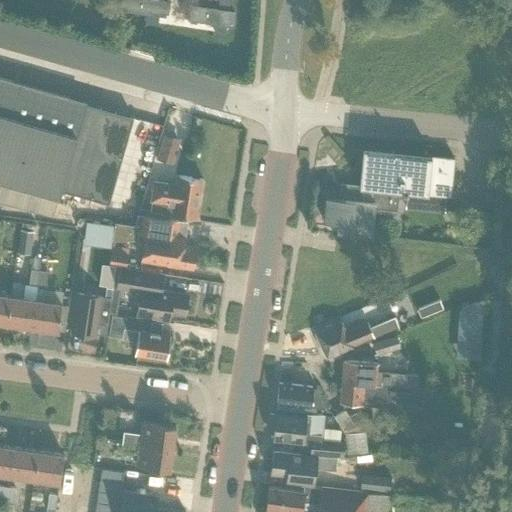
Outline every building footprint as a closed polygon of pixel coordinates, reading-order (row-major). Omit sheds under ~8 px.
[(85,101),(0,76),(0,180),(59,197),(61,189),(109,202),(133,116),(85,103),(85,101)] [(171,160),(178,137),(164,133),(157,156),(171,160)] [(425,192),(446,195),(450,195),(454,157),(363,148),(359,184),(359,185),(374,187),(398,190),(403,190),(407,191),(425,192)] [(197,218),(203,178),(178,175),(176,187),(166,186),(167,183),(154,182),(150,211),(197,218)] [(396,209),(398,190),(374,187),(359,185),(359,184),(341,182),(339,197),(326,196),(323,220),(338,221),(337,231),(372,235),(373,224),(371,224),(372,207),(396,209)] [(407,193),(406,205),(444,209),(446,195),(425,192),(407,191),(407,193)] [(142,226),(141,229),(146,230),(145,236),(143,250),(142,259),(192,267),(195,247),(183,245),(185,236),(176,234),(178,218),(144,212),(144,213),(142,226)] [(110,247),(113,225),(87,221),(83,242),(110,247)] [(19,224),(16,256),(42,258),(44,226),(19,224)] [(109,264),(125,267),(127,253),(111,250),(109,264)] [(172,292),(172,291),(160,289),(162,274),(118,267),(115,286),(139,290),(136,315),(166,320),(168,310),(184,312),(187,295),(172,292)] [(37,287),(39,270),(31,269),(29,284),(28,286),(37,287)] [(47,271),(39,270),(37,287),(45,288),(47,271)] [(28,286),(29,284),(24,283),(23,297),(10,295),(6,322),(32,326),(35,298),(37,287),(28,286)] [(111,297),(77,292),(71,332),(95,335),(97,322),(108,324),(111,297)] [(0,321),(6,322),(10,295),(0,293),(0,321)] [(32,326),(57,330),(61,302),(35,298),(32,326)] [(457,308),(456,326),(479,328),(481,298),(457,308)] [(439,299),(417,308),(420,317),(442,307),(439,299)] [(125,328),(127,317),(112,314),(108,334),(123,336),(123,339),(136,341),(134,352),(166,357),(167,354),(169,353),(170,347),(168,345),(170,333),(160,331),(150,330),(138,328),(138,330),(125,328)] [(151,319),(150,330),(160,331),(162,321),(151,319)] [(316,333),(326,356),(374,336),(368,321),(345,331),(341,322),(316,333)] [(372,342),(376,355),(400,348),(396,335),(372,342)] [(343,359),(342,380),(398,384),(409,385),(409,382),(420,383),(420,372),(399,370),(399,374),(376,372),(376,362),(343,359)] [(342,380),(340,401),(425,407),(426,386),(409,385),(398,384),(342,380)] [(325,408),(317,387),(312,386),(279,382),(277,402),(325,408)] [(276,408),(273,438),(303,441),(312,442),(311,452),(343,455),(344,441),(321,439),(323,414),(306,412),(306,411),(276,408)] [(359,410),(349,416),(346,410),(335,416),(344,433),(366,421),(359,410)] [(136,465),(169,469),(175,425),(142,420),(140,433),(123,431),(121,450),(138,452),(136,465)] [(0,472),(8,474),(12,446),(0,444),(0,472)] [(8,474),(34,477),(38,450),(12,446),(8,474)] [(59,481),(63,453),(38,450),(34,477),(59,481)] [(273,450),(270,473),(310,477),(311,466),(335,469),(336,456),(273,450)] [(98,468),(97,479),(120,482),(122,471),(98,468)] [(362,474),(360,488),(389,491),(390,477),(362,474)] [(97,479),(95,491),(118,494),(120,482),(97,479)] [(303,489),(269,485),(266,509),(293,511),(301,511),(302,500),(319,502),(317,511),(387,511),(389,493),(304,484),(303,489)] [(6,486),(3,503),(12,504),(14,487),(6,486)] [(184,511),(185,510),(144,504),(145,494),(122,490),(118,511),(184,511)] [(95,491),(94,502),(117,506),(118,494),(95,491)] [(54,511),(57,493),(48,492),(45,509),(54,511)] [(94,502),(92,511),(115,511),(117,506),(94,502)]
